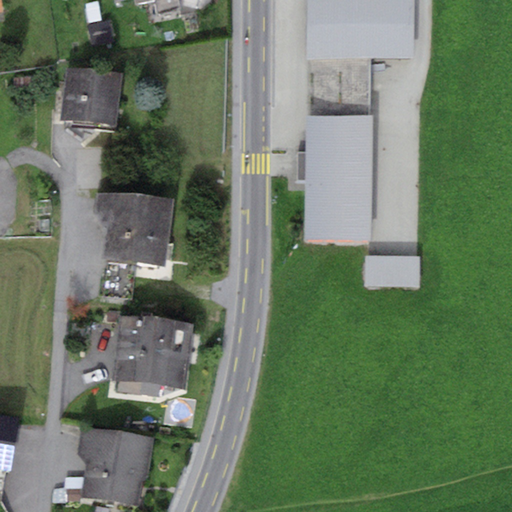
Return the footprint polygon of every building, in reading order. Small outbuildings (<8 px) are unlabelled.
[(115,0),(116,2),(125,0),(138,0),(139,3),(148,2),(152,21),(181,16),(178,0),(115,0)] [(411,58),(411,0),(311,0),(310,121),(370,122),(371,57),(411,58)] [(111,41),(107,22),(88,25),(92,44),(111,41)] [(118,80),(70,75),(65,120),(106,125),(108,106),(115,107),(118,80)] [(33,89),(34,79),(3,78),(3,88),(33,89)] [(368,241),(370,122),(310,121),(309,153),(298,153),(297,182),(309,182),(308,240),(368,241)] [(170,207),(100,198),(98,215),(111,217),(106,255),(133,259),(137,264),(157,266),(160,242),(166,243),(170,207)] [(417,285),(417,260),(368,260),(367,285),(417,285)] [(182,331),(125,324),(118,379),(121,379),(120,390),(140,392),(142,382),(181,387),(184,360),(179,354),(182,331)] [(0,422),(0,469),(9,471),(17,425),(0,422)] [(148,445),(85,435),(83,451),(95,452),(88,494),(134,502),(137,480),(143,477),(148,445)] [(65,488),(67,489),(79,489),(84,488),(85,482),(85,477),(66,478),(65,488)] [(67,489),(67,499),(79,499),(79,489),(67,489)]
